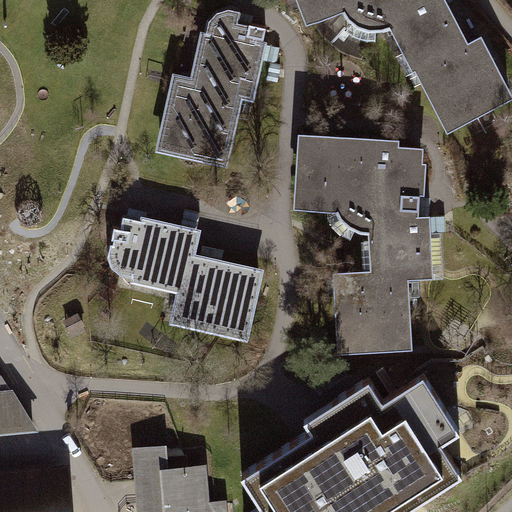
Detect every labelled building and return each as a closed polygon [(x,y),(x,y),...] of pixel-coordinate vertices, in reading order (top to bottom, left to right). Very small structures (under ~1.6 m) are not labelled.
[(393,29),(424,0),(299,0),(310,27),(348,13),(358,26),(375,32),(393,29)] [(424,0),(393,29),(452,136),(511,105),(511,87),(486,39),(472,46),(448,0),(424,0)] [(173,73),(156,150),(229,166),(243,98),(255,99),(267,41),(264,40),(266,26),(238,21),(240,10),(229,8),(216,11),(210,19),(207,31),(201,30),(191,76),(173,73)] [(358,231),(371,235),(424,219),(423,199),(430,199),(433,165),(427,164),(428,150),(404,149),(404,142),(303,137),(299,213),(342,214),(348,224),(358,231)] [(174,325),(251,343),(267,271),(199,256),(204,231),(126,214),(119,246),(113,244),(110,258),(114,269),(123,275),(134,279),(134,285),(180,294),(174,325)] [(434,219),(424,219),(371,235),(373,274),(338,276),(342,358),(417,352),(414,283),(419,283),(438,281),(437,271),(434,219)] [(255,511),(408,511),(458,481),(437,449),(448,443),(455,438),(420,382),(380,407),(367,386),(318,416),(301,427),(308,437),(236,482),(255,511)] [(12,391),(0,392),(0,428),(32,425),(12,391)] [(167,449),(131,451),(137,511),(227,511),(227,503),(211,503),(204,464),(168,468),(167,449)] [(0,511),(65,511),(62,464),(0,468),(0,511)]
